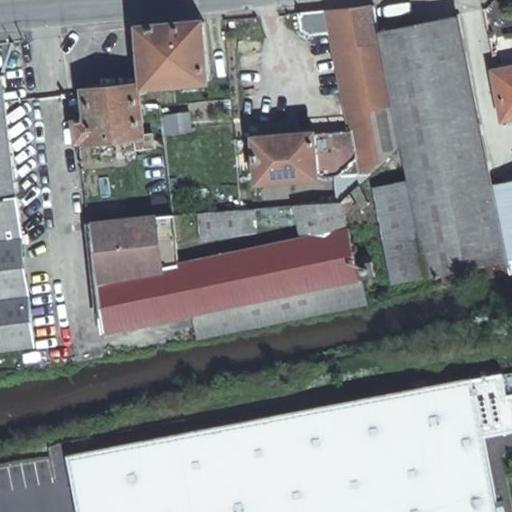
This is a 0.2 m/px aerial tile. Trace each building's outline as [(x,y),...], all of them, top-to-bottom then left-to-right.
[(351,9),(301,14),(302,31),(311,36),(333,34),(352,131),(259,140),(263,184),(375,174),(403,147),(398,122),(380,32),(375,7),(351,9)] [(410,181),(429,273),(509,260),(493,183),(458,18),(380,32),(398,122),(403,147),(405,156),(410,181)] [(203,23),(141,29),(147,86),(147,88),(209,82),(203,23)] [(511,68),(498,71),(507,116),(511,115),(511,68)] [(0,198),(21,196),(6,75),(0,75),(0,198)] [(84,115),(76,116),(79,143),(92,141),(93,154),(151,148),(149,133),(143,134),(139,95),(147,94),(147,88),(147,86),(88,91),(88,99),(83,101),(84,115)] [(166,114),(168,135),(195,132),(194,111),(166,114)] [(511,179),(493,183),(509,260),(511,259),(511,179)] [(429,273),(410,181),(380,187),(399,279),(429,273)] [(344,202),(346,210),(370,205),(366,182),(351,196),(347,199),(344,202)] [(0,354),(39,351),(21,196),(0,198),(0,354)] [(195,315),(200,338),(367,304),(361,275),(358,261),(346,210),(344,202),(301,205),(306,240),(139,274),(136,245),(175,242),(173,217),(92,224),(105,334),(195,315)] [(259,209),(199,215),(202,241),(260,231),(259,209)] [(358,261),(361,275),(374,272),(371,259),(358,261)] [(429,273),(432,290),(511,274),(511,259),(509,260),(429,273)] [(511,427),(500,376),(71,460),(80,511),(494,511),(480,443),(511,434),(511,427)]
